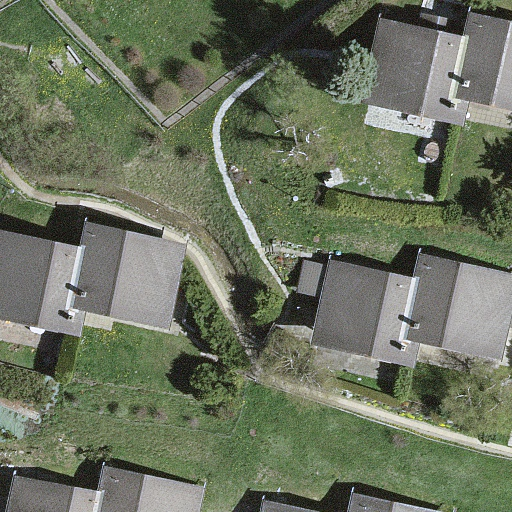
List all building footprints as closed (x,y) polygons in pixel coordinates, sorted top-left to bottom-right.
[(389,26),(371,106),(466,127),(472,101),(511,109),(511,28),(475,20),(470,43),(389,26)] [(0,237),(0,321),(74,338),(80,312),(164,330),(181,253),(83,231),(78,254),(0,237)] [(334,265),(316,345),(412,366),(417,340),(501,358),(511,308),(511,278),(420,259),(415,282),(334,265)] [(17,478),(9,511),(197,511),(201,494),(103,472),(98,495),(17,478)] [(289,511),(270,508),(268,511),(401,511),(356,502),(354,511),(289,511)]
